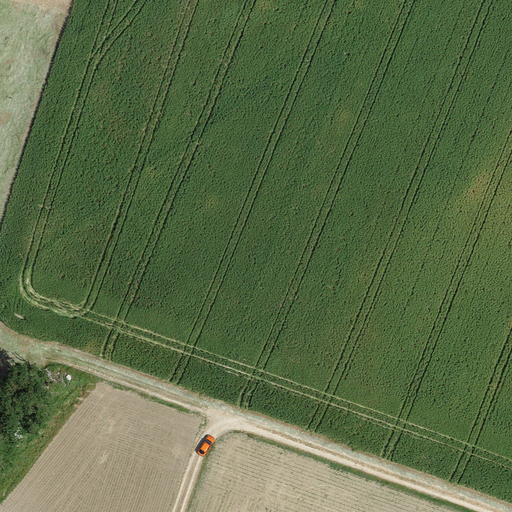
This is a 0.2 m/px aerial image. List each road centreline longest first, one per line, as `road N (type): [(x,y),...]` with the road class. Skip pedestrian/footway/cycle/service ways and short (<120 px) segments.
road 1 (track): [(504,511),(47,350)]
road 2 (track): [(246,420),(212,432),(197,450),(176,511)]
